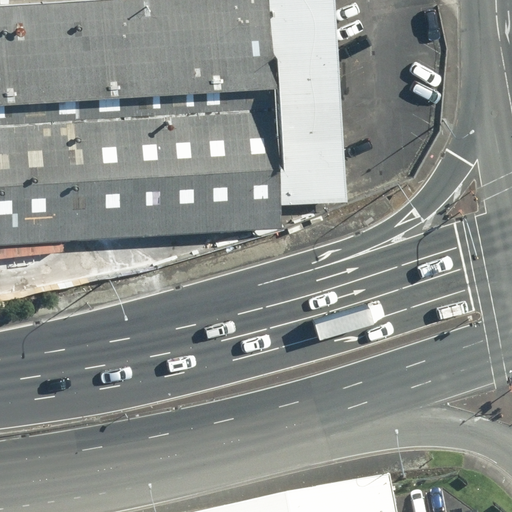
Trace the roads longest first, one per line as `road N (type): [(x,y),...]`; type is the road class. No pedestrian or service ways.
road 1 (primary): [(317,304),(461,158),(511,30)]
road 2 (primary): [(0,375),(83,363),(317,304)]
road 3 (primary): [(270,416),(0,478)]
road 4 (primary): [(511,340),(270,416)]
road 5 (primary): [(511,454),(432,428),(270,416)]
road 6 (primary): [(317,304),(511,235)]
road 7 (unknown): [(348,0),(373,134)]
